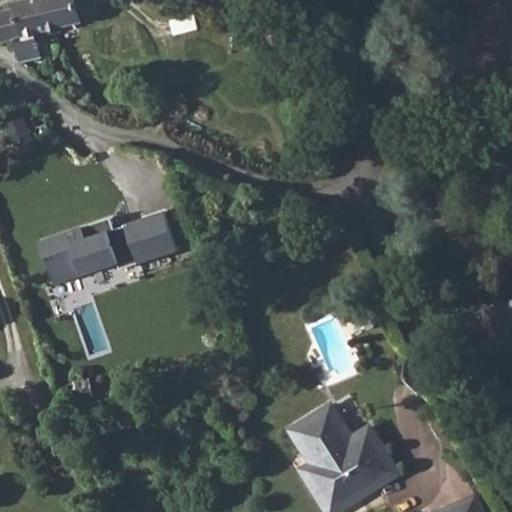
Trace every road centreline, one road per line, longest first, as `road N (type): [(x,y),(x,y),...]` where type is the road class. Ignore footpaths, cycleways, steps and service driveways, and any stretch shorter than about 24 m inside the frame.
road 1 (residential): [(0,58),(71,114),(116,132),(237,173),(351,192)]
road 2 (residential): [(511,511),(401,322),(351,192)]
road 3 (track): [(301,0),(351,192)]
road 4 (residential): [(351,192),(511,131)]
